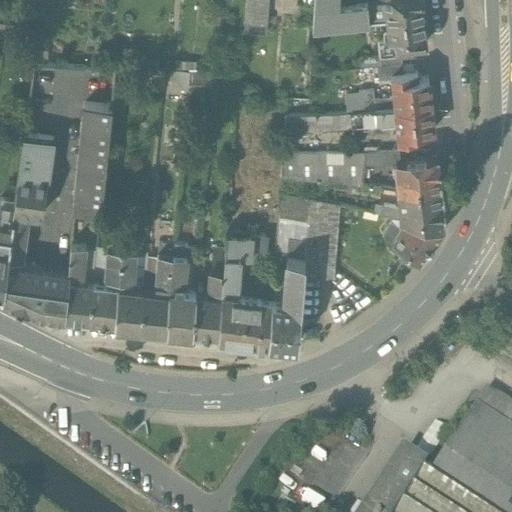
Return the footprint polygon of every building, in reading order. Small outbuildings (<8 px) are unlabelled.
[(267,0),(244,0),(243,23),(265,24),(267,0)] [(367,5),(336,8),(336,0),(315,0),(313,29),(369,23),(367,5)] [(380,0),(381,3),(367,5),(369,23),(387,21),(422,18),(420,0),(380,0)] [(422,18),(387,21),(389,38),(378,39),(379,56),(400,54),(413,53),(413,45),(424,44),(422,18)] [(400,54),(379,56),(380,66),(401,64),(400,54)] [(114,68),(33,61),(28,98),(59,103),(85,103),(110,105),(114,68)] [(410,79),(410,73),(391,75),(393,97),(394,108),(430,104),(428,78),(410,79)] [(372,90),(358,91),(359,95),(346,96),(347,112),(394,108),(393,97),(373,99),(372,90)] [(59,103),(28,98),(23,132),(53,137),(59,103)] [(110,105),(85,103),(74,206),(99,209),(110,105)] [(430,104),(394,108),(395,118),(397,141),(416,139),(415,133),(433,131),(430,104)] [(347,112),(286,117),(285,132),(368,126),(376,120),(395,118),(394,108),(347,112)] [(53,137),(23,132),(14,200),(13,208),(28,210),(41,212),(53,137)] [(366,152),(296,153),(294,179),(361,185),(366,152)] [(387,152),(366,152),(361,185),(381,188),(387,152)] [(436,158),(395,162),(398,191),(439,186),(436,158)] [(381,188),(361,185),(359,197),(379,200),(381,188)] [(439,186),(398,191),(401,219),(441,227),(442,224),(439,186)] [(296,196),(280,192),(276,255),(286,256),(287,256),(289,239),(305,241),(307,216),(294,215),(296,196)] [(309,199),(296,196),(294,215),(307,216),(309,199)] [(0,295),(1,296),(13,208),(14,200),(0,198),(0,295)] [(339,205),(309,199),(307,216),(305,241),(302,281),(333,276),(339,205)] [(67,270),(16,263),(17,257),(19,257),(21,255),(28,210),(13,208),(1,296),(36,312),(61,315),(67,270)] [(441,227),(401,219),(400,223),(399,229),(389,224),(383,233),(405,250),(398,259),(405,265),(409,264),(414,257),(418,260),(443,228),(441,227)] [(383,225),(370,222),(367,233),(380,236),(383,225)] [(265,235),(226,232),(223,260),(222,270),(217,333),(269,339),(272,298),(272,295),(260,294),(265,235)] [(286,256),(282,299),(272,298),(269,339),(297,342),(302,281),(305,241),(289,239),(287,256),(286,256)] [(134,241),(121,240),(120,248),(133,250),(134,241)] [(84,243),(70,242),(67,270),(61,315),(87,318),(91,280),(75,279),(76,274),(78,274),(81,272),(84,243)] [(171,246),(156,245),(156,252),(171,254),(171,246)] [(106,282),(91,280),(87,318),(113,321),(120,248),(105,247),(102,275),(104,277),(107,278),(106,282)] [(120,248),(113,321),(138,324),(142,286),(126,285),(127,280),(129,280),(130,279),(133,250),(120,248)] [(146,287),(142,286),(138,324),(163,327),(170,264),(171,254),(156,252),(153,283),(158,283),(157,288),(146,287)] [(183,255),(171,254),(170,264),(182,265),(183,255)] [(223,260),(212,258),(211,268),(222,270),(223,260)] [(194,291),(178,289),(178,284),(180,284),(183,282),(185,265),(182,265),(170,264),(163,327),(190,330),(194,291)] [(211,293),(194,291),(190,330),(217,333),(222,270),(211,268),(209,268),(207,285),(209,288),(211,288),(211,293)] [(511,328),(508,326),(495,347),(511,357),(511,328)] [(511,511),(511,401),(493,390),(461,438),(457,435),(447,450),(441,445),(432,459),(439,463),(431,475),(425,470),(397,511),(511,511)] [(402,456),(365,511),(397,511),(425,470),(402,456)]
